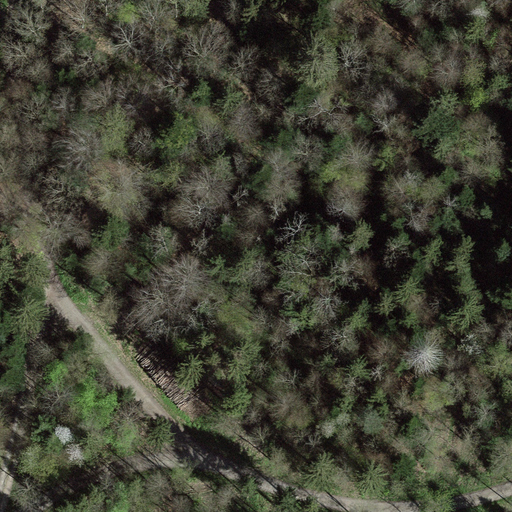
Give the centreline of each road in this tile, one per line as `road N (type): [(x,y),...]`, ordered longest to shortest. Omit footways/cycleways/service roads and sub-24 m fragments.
road 1 (track): [(15,76),(19,144),(51,290),(193,457),(327,499),(401,505),(511,488)]
road 2 (track): [(0,509),(51,290)]
road 3 (track): [(18,511),(106,465),(193,457)]
